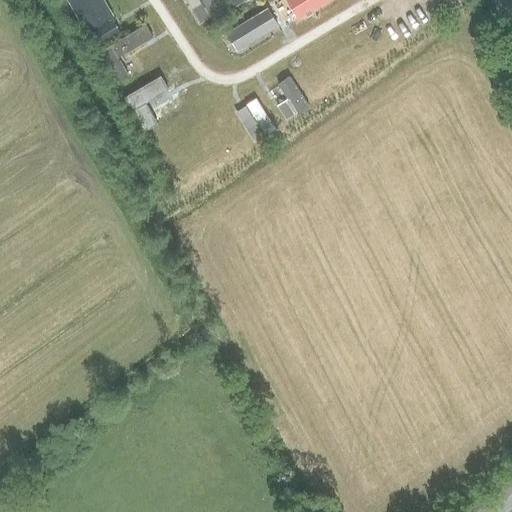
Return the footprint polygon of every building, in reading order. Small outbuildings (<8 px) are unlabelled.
[(66,0),(86,33),(105,21),(92,0),(66,0)] [(220,4),(216,0),(188,0),(181,5),(193,22),(220,4)] [(286,0),(298,18),(327,0),(286,0)] [(368,26),(376,40),(418,16),(410,2),(368,26)] [(237,52),(279,25),(268,7),(226,33),(237,52)] [(136,9),(123,17),(131,30),(144,22),(136,9)] [(338,17),(362,61),(375,54),(351,9),(338,17)] [(131,74),(120,55),(154,36),(147,23),(99,49),(117,81),(131,74)] [(90,36),(97,48),(113,39),(105,27),(90,36)] [(309,56),(325,80),(357,60),(341,36),(309,56)] [(155,102),(181,88),(162,55),(137,70),(155,102)] [(242,96),(257,122),(289,103),(275,77),(242,96)] [(232,159),(245,153),(228,115),(215,121),(232,159)] [(190,163),(216,149),(197,116),(171,131),(190,163)]
